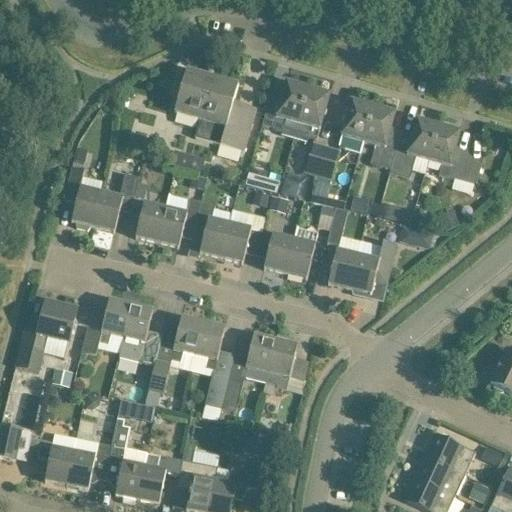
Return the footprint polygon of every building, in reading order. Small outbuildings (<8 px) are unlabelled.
[(256,111),(233,104),(238,88),(186,73),(174,115),(199,122),(194,140),(243,154),(256,111)] [(262,128),(272,131),(282,133),(285,122),(297,125),(307,91),(286,85),(276,119),(265,116),(262,128)] [(307,91),(297,125),(311,129),(308,140),(316,142),(319,132),(329,98),(307,91)] [(128,111),(131,98),(123,96),(120,110),(128,111)] [(359,156),(363,144),(370,120),(373,110),(351,104),(338,148),(344,152),(359,156)] [(370,120),(363,144),(376,148),(371,166),(390,172),(401,133),(391,130),(395,116),(373,110),(370,120)] [(415,159),(428,163),(435,138),(438,129),(416,123),(412,136),(401,133),(390,172),(389,176),(408,181),(415,159)] [(441,167),(438,177),(462,184),(469,160),(454,156),(460,135),(438,129),(435,138),(428,163),(441,167)] [(314,147),(305,177),(317,180),(325,151),(314,147)] [(84,166),(87,153),(77,151),(74,163),(84,166)] [(325,151),(317,180),(330,184),(339,155),(325,151)] [(185,172),(186,172),(190,158),(173,153),(168,167),(185,172)] [(204,162),(190,158),(186,172),(185,172),(200,177),(204,162)] [(80,191),(84,173),(72,170),(64,203),(76,206),(71,225),(92,230),(95,220),(101,196),(80,191)] [(119,200),(101,196),(95,220),(92,230),(114,235),(119,215),(129,218),(135,193),(137,185),(138,182),(125,178),(119,200)] [(203,193),(205,182),(192,179),(189,190),(203,193)] [(264,180),(261,192),(277,196),(280,185),(264,180)] [(145,196),(148,187),(137,185),(135,193),(145,196)] [(321,207),(327,209),(331,194),(315,190),(311,204),(321,207)] [(194,230),(205,232),(199,256),(221,261),(232,216),(213,212),(217,199),(203,196),(201,205),(200,205),(194,230)] [(266,210),(269,199),(255,196),(252,207),(266,210)] [(272,199),(268,213),(286,217),(289,203),(272,199)] [(357,202),(350,230),(362,233),(370,205),(357,202)] [(178,251),(181,241),(184,227),(194,230),(200,205),(190,203),(187,217),(165,211),(157,246),(178,251)] [(165,211),(144,206),(135,241),(157,246),(165,211)] [(333,219),(335,211),(327,209),(321,207),(319,216),(320,216),(333,219)] [(337,248),(336,253),(328,288),(349,293),(361,245),(341,240),(348,214),(335,211),(333,219),(330,234),(327,245),(337,248)] [(408,227),(412,213),(402,211),(398,225),(408,227)] [(232,213),(232,216),(221,261),(242,267),(254,219),(232,213)] [(460,228),(453,213),(439,219),(445,234),(460,228)] [(317,231),(330,234),(333,219),(320,216),(317,231)] [(293,243),(287,267),(285,277),(307,282),(318,236),(297,230),(294,243),(293,243)] [(415,245),(418,249),(421,250),(429,252),(432,237),(418,234),(415,245)] [(285,277),(287,267),(293,243),(272,237),(263,272),(285,277)] [(361,245),(349,293),(371,298),(375,279),(387,282),(396,247),(384,244),(382,250),(361,245)] [(28,319),(15,370),(38,376),(47,340),(68,346),(77,311),(45,303),(40,323),(28,319)] [(101,333),(88,330),(82,354),(95,358),(99,345),(108,347),(110,338),(122,341),(128,318),(130,308),(109,303),(101,333)] [(147,334),(152,314),(130,308),(128,318),(122,341),(117,360),(154,369),(155,364),(162,338),(147,334)] [(191,375),(195,358),(200,336),(203,326),(181,321),(173,353),(170,367),(155,364),(154,369),(148,393),(162,397),(169,369),(191,375)] [(224,331),(203,326),(200,336),(195,358),(191,375),(212,380),(213,378),(214,373),(216,364),(217,364),(224,331)] [(275,344),(253,338),(245,371),(246,371),(243,381),(264,386),(272,353),(275,344)] [(275,344),(272,353),(264,386),(277,389),(276,391),(286,394),(297,349),(275,344)] [(511,396),(511,354),(506,352),(490,386),(492,388),(494,391),(501,395),(505,393),(511,396)] [(51,387),(69,392),(73,376),(54,372),(51,387)] [(212,380),(205,408),(220,412),(227,381),(228,377),(214,373),(213,378),(212,380)] [(220,412),(235,415),(243,381),(228,377),(227,381),(220,412)] [(37,420),(43,401),(26,395),(20,414),(37,420)] [(99,409),(101,401),(88,399),(85,411),(93,413),(99,409)] [(121,404),(119,419),(152,425),(155,410),(121,404)] [(217,424),(220,412),(205,408),(202,421),(217,424)] [(109,459),(104,483),(118,486),(115,499),(137,503),(139,493),(146,456),(125,452),(129,430),(123,429),(124,423),(117,421),(111,449),(109,459)] [(291,439),(294,430),(280,426),(277,436),(290,439),(291,439)] [(0,459),(15,462),(22,430),(1,427),(0,433),(0,459)] [(266,436),(251,433),(248,452),(263,455),(266,436)] [(436,437),(425,460),(465,478),(475,456),(436,437)] [(111,449),(98,446),(96,456),(109,459),(111,449)] [(49,462),(44,484),(66,489),(68,479),(73,455),(51,451),(40,449),(38,460),(49,462)] [(208,511),(209,508),(217,470),(191,465),(194,451),(184,449),(181,463),(178,478),(179,478),(176,491),(190,494),(185,511),(208,511)] [(480,462),(496,470),(502,456),(486,449),(480,462)] [(88,493),(95,460),(73,455),(68,479),(66,489),(88,493)] [(160,459),(146,456),(139,493),(137,503),(159,508),(165,475),(178,478),(181,463),(160,459)] [(415,481),(455,500),(465,478),(425,460),(415,481)] [(209,508),(208,511),(231,511),(233,501),(243,503),(246,489),(257,491),(261,470),(232,463),(230,473),(217,470),(209,508)] [(511,511),(511,472),(508,471),(490,510),(493,511),(511,511)] [(415,481),(405,504),(422,511),(449,511),(455,500),(415,481)] [(469,500),(483,506),(489,492),(475,486),(469,500)]
